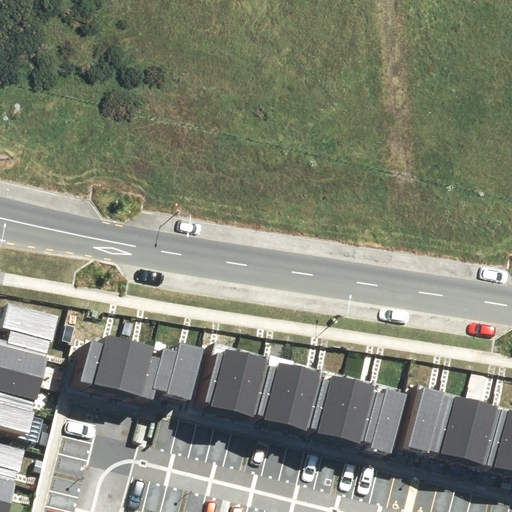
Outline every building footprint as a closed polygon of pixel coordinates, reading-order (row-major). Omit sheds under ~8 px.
[(0,322),(2,323),(0,332),(0,339),(43,350),(52,311),(0,297),(0,322)] [(71,383),(106,392),(118,344),(93,337),(91,346),(81,343),(71,383)] [(152,358),(144,390),(180,399),(193,350),(157,341),(152,358)] [(0,342),(0,384),(36,394),(46,354),(2,343),(0,342)] [(106,392),(142,401),(144,390),(152,358),(139,355),(140,349),(118,344),(106,392)] [(233,358),(205,351),(190,407),(196,408),(219,414),(233,358)] [(261,365),(233,358),(219,414),(247,421),(261,365)] [(290,372),(261,365),(247,421),(276,428),(290,372)] [(318,379),(290,372),(276,428),(304,435),(318,379)] [(347,386),(318,379),(304,435),(333,442),(347,386)] [(375,394),(347,386),(333,442),(361,450),(375,394)] [(391,449),(418,455),(433,397),(406,390),(403,401),(391,449)] [(0,392),(0,434),(16,438),(26,399),(0,392)] [(403,401),(375,394),(361,450),(389,457),(391,449),(403,401)] [(418,455),(446,462),(460,403),(433,397),(418,455)] [(446,462),(473,469),(487,410),(460,403),(446,462)] [(473,469),(500,475),(511,424),(511,415),(487,410),(473,469)] [(511,424),(500,475),(511,478),(511,424)] [(0,490),(3,491),(13,452),(0,448),(0,490)] [(0,511),(4,511),(9,496),(0,493),(0,511)]
